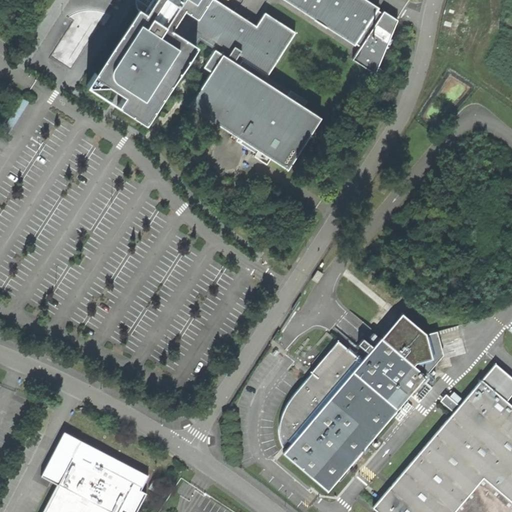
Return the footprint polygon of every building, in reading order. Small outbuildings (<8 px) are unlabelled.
[(270,158),(287,169),(320,117),(238,64),(241,60),(266,76),(294,31),(264,12),(255,26),(216,0),(136,0),(136,7),(86,85),(87,85),(107,84),(109,83),(114,88),(119,91),(124,93),(117,105),(145,123),(199,39),(214,49),(203,66),(210,71),(188,105),(258,150),(270,158)] [(374,72),(396,18),(382,10),(381,11),(377,9),(378,7),(366,0),(284,0),(314,19),(314,20),(326,28),(327,27),(354,45),(355,43),(359,46),(351,58),(374,72)] [(266,164),(270,158),(258,150),(253,156),(266,164)] [(327,491),(425,375),(444,354),(437,331),(426,334),(402,313),(362,359),(359,356),(358,357),(337,341),(295,392),(288,400),(283,409),(279,420),(278,431),(279,438),(283,447),(288,441),(291,443),(283,453),(327,491)] [(511,511),(511,405),(508,402),(511,397),(511,379),(494,364),(373,507),(378,511),(511,511)] [(78,411),(74,423),(89,427),(93,415),(78,411)] [(41,476),(57,484),(71,458),(98,472),(101,466),(134,483),(135,484),(141,472),(66,433),(57,451),(54,449),(41,476)] [(118,511),(134,483),(101,466),(98,472),(71,458),(57,484),(42,511),(118,511)] [(148,476),(141,472),(135,484),(134,483),(118,511),(136,511),(146,493),(143,492),(141,490),(148,476)] [(158,483),(153,480),(148,489),(153,491),(158,483)]
